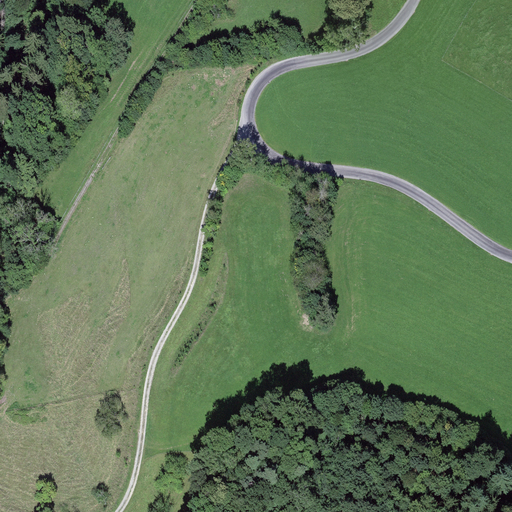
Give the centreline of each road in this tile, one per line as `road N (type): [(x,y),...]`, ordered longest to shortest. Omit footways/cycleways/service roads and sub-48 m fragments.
road 1 (residential): [(412,0),(375,43),(269,73),(255,89),(246,131),(274,163),(364,174),(415,192),(511,257)]
road 2 (track): [(200,0),(53,246),(0,300)]
